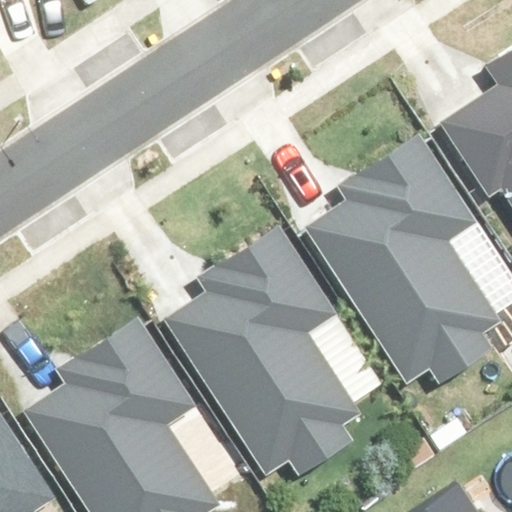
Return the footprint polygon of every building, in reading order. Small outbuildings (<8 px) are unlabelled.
[(498,85),(438,125),(488,201),(496,195),(511,219),(511,47),(485,65),(498,85)] [(415,143),(342,190),(353,207),(307,236),(408,390),(437,371),(443,380),(502,341),(443,250),(473,231),(415,143)] [(261,481),(285,466),(295,482),(348,447),(337,431),(359,417),(306,337),(333,319),(273,229),(197,279),(209,298),(160,330),(261,481)] [(209,511),(214,509),(164,433),(192,415),(134,327),(61,375),(71,391),(25,422),(84,511),(209,511)] [(0,511),(53,511),(59,508),(0,411),(0,511)] [(471,511),(453,485),(411,511),(471,511)]
